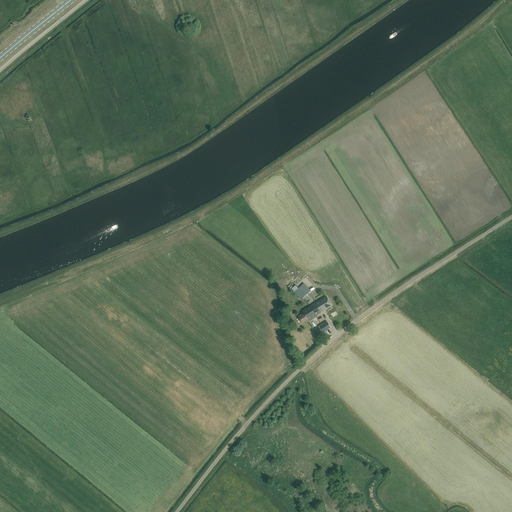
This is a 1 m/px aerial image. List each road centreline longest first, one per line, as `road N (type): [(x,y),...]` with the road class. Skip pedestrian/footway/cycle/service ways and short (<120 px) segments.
road 1 (unclassified): [(176,511),(247,422),(337,335),(511,216)]
road 2 (track): [(389,86),(504,0)]
